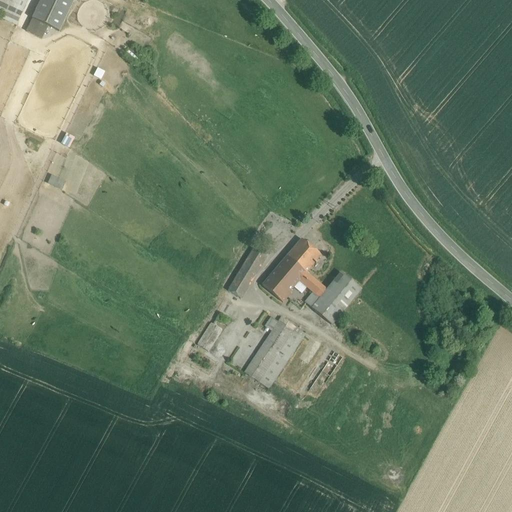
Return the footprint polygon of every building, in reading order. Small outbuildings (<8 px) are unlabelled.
[(28,0),(0,0),(0,13),(18,22),(28,0)] [(73,0),(40,0),(32,19),(59,31),(73,0)] [(70,148),(75,137),(67,133),(62,143),(70,148)] [(48,183),(62,190),(67,182),(53,175),(48,183)] [(321,256),(301,239),(287,257),(306,273),(321,256)] [(261,254),(253,250),(242,269),(254,277),(266,257),(261,254)] [(306,273),(287,257),(262,285),(283,303),(290,294),(289,293),(299,281),(313,293),(305,303),(324,319),(320,324),(324,327),(328,323),(331,325),(360,289),(342,274),(327,291),(306,273)] [(254,277),(242,269),(232,284),(245,292),(254,277)] [(245,292),(232,284),(228,291),(241,299),(245,292)] [(241,299),(228,291),(223,301),(226,303),(234,308),(235,308),(241,299)] [(226,303),(213,324),(221,330),(234,308),(226,303)] [(266,314),(257,328),(263,332),(272,318),(266,314)] [(282,318),(245,373),(268,389),(305,334),(282,318)] [(211,323),(198,345),(208,352),(222,330),(221,330),(213,324),(211,323)] [(324,367),(308,392),(316,398),(343,358),(334,352),(324,367)]
